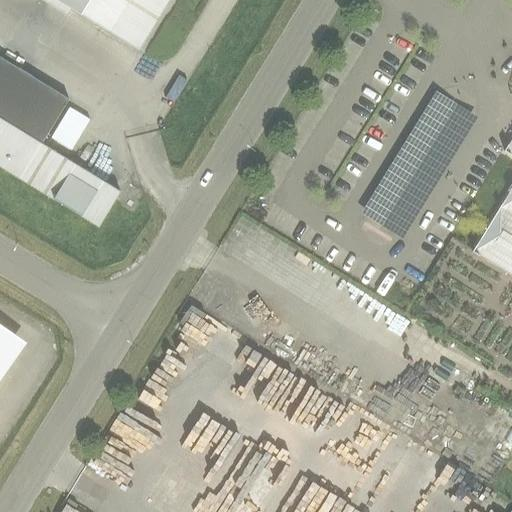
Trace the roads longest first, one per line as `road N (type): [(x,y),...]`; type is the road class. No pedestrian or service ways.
road 1 (unclassified): [(122,328),(322,0)]
road 2 (unclassified): [(6,511),(122,328)]
road 3 (unclassified): [(122,328),(0,255)]
